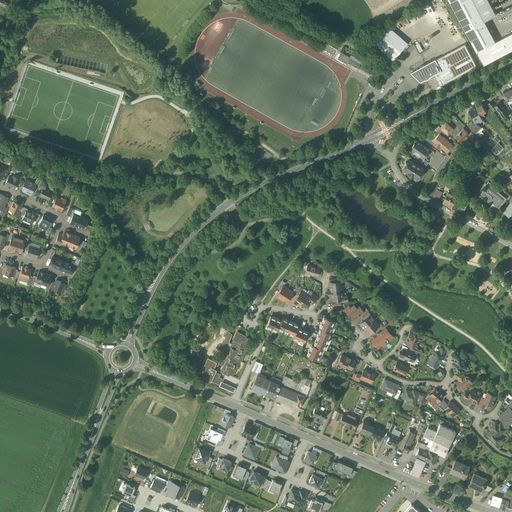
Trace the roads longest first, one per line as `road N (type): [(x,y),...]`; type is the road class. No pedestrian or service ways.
road 1 (tertiary): [(165,265),(220,206),(371,135)]
road 2 (residential): [(371,135),(366,112),(386,86),(384,76),(354,47),(261,0)]
road 3 (tertiary): [(307,437),(489,511)]
road 4 (tertiary): [(371,135),(511,62)]
road 5 (residential): [(511,246),(409,189),(389,157)]
road 6 (residential): [(234,405),(259,343),(262,312),(316,315)]
road 7 (residential): [(389,157),(415,131),(511,79)]
